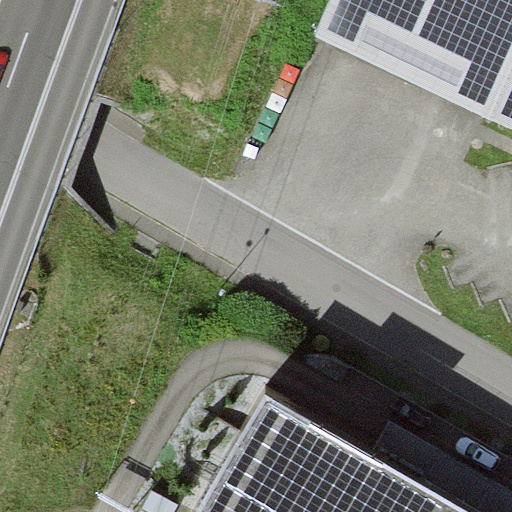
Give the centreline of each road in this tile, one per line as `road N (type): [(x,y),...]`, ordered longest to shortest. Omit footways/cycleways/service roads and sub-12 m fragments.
road 1 (tertiary): [(0,97),(511,389)]
road 2 (motorway): [(0,311),(106,0)]
road 3 (motorway): [(0,113),(41,0)]
